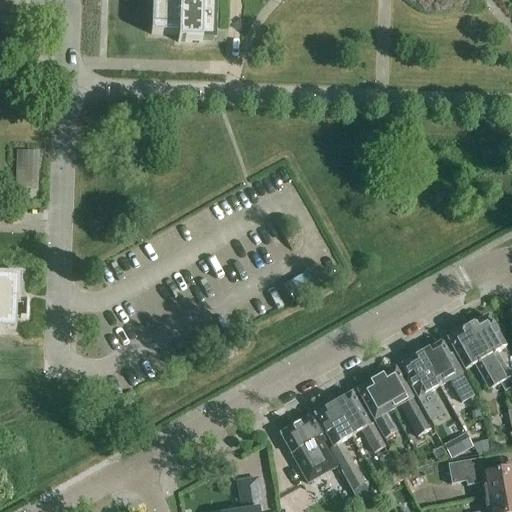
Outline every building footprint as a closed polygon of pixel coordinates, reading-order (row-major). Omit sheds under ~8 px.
[(151,0),(151,37),(178,38),(177,45),(201,45),(201,43),(213,44),(213,32),(214,32),(214,22),(208,22),(209,11),(214,11),(213,0),(151,0)] [(16,153),(15,192),(37,193),(39,154),(16,153)] [(0,330),(15,331),(17,301),(20,302),(21,276),(0,275),(0,330)] [(467,331),(500,387),(504,395),(511,390),(511,385),(495,356),(505,351),(487,319),(467,331)] [(489,393),(500,387),(467,331),(447,342),(465,373),(474,368),(489,393)] [(441,346),(421,357),(439,389),(449,384),(461,405),(473,398),(450,358),(448,359),(441,346)] [(439,389),(421,357),(401,368),(409,381),(407,382),(430,423),(442,416),(430,395),(439,389)] [(395,372),(376,383),(392,413),(400,409),(418,440),(429,433),(412,402),(395,372)] [(392,413),(376,383),(356,394),(374,424),(374,423),(384,441),(395,435),(385,417),(392,413)] [(351,397),(333,407),(351,440),(362,434),(374,456),(385,450),(373,430),(370,429),(351,397)] [(351,440),(333,407),(314,418),(332,450),(329,452),(348,485),(359,479),(340,446),(351,440)] [(313,451),(324,445),(310,420),(280,437),(307,485),(325,476),(313,451)] [(455,442),(443,449),(451,462),(462,455),(455,442)] [(488,444),(473,449),(478,458),(490,456),(488,446),(488,444)] [(488,446),(490,456),(499,454),(497,444),(488,446)] [(511,495),(511,471),(481,477),(478,462),(447,468),(450,487),(466,485),(466,489),(482,486),(485,501),(511,495)] [(386,474),(394,487),(402,482),(395,469),(386,474)] [(262,511),(257,481),(237,484),(241,511),(262,511)] [(511,511),(511,495),(485,501),(486,511),(511,511)]
